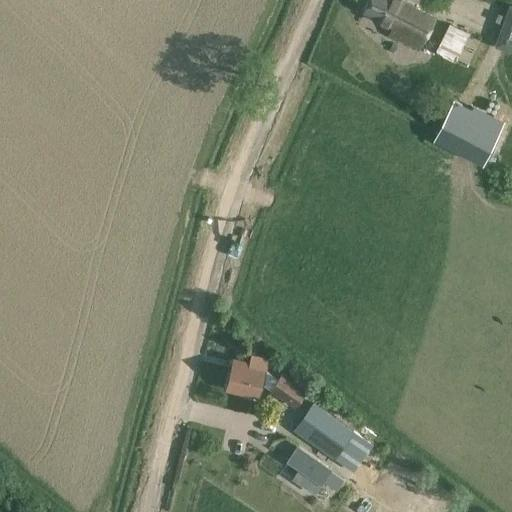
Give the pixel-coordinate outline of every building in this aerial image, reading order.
[(388,35),(406,44),(417,50),(434,16),(401,0),(367,0),(362,11),(392,26),(388,35)] [(434,52),(466,69),(481,40),(449,23),(434,52)] [(453,101),(434,140),(480,163),(502,120),(477,108),(475,111),(453,101)] [(265,369),(267,359),(251,356),(249,364),(233,361),(227,387),(259,394),(262,382),(271,389),(294,406),(307,387),(283,371),(278,378),(265,369)] [(293,429),(352,470),(370,444),(312,404),(293,429)] [(297,445),(286,461),(299,469),(292,479),(314,494),(332,469),(297,445)]
